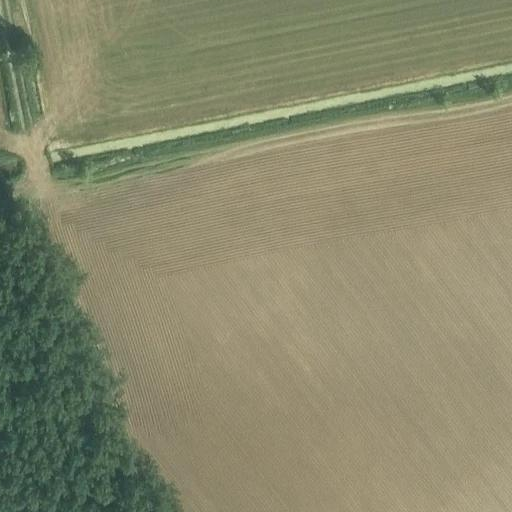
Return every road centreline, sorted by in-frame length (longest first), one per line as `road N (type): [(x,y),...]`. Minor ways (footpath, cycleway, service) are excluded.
road 1 (track): [(39,186),(511,97)]
road 2 (track): [(185,511),(110,393),(73,316),(39,186)]
road 3 (track): [(33,156),(7,0)]
